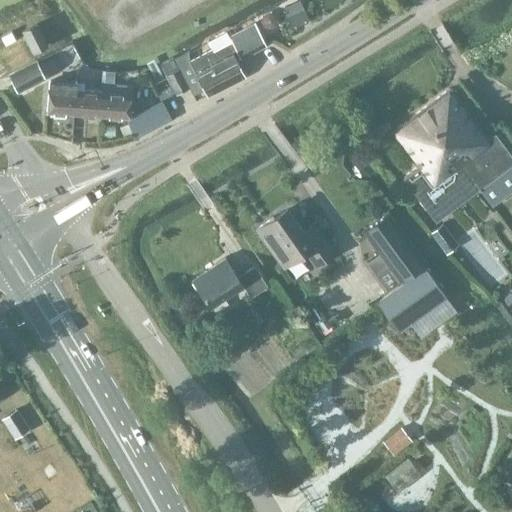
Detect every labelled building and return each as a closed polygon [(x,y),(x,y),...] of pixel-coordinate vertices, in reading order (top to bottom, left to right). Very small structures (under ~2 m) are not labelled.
[(283,11),(291,27),(308,18),(300,3),(283,11)] [(254,23),(228,37),(239,58),(265,45),(254,23)] [(33,51),(46,44),(36,24),(23,30),(33,51)] [(207,95),(245,76),(236,60),(239,58),(228,37),(225,32),(208,41),(211,48),(189,60),(207,95)] [(36,60),(9,74),(18,92),(45,78),(36,60)] [(166,74),(176,93),(188,86),(178,68),(166,74)] [(102,75),(101,91),(99,115),(128,117),(129,93),(111,92),(112,76),(102,75)] [(46,111),(74,113),(76,84),(76,83),(49,81),(46,111)] [(76,84),(74,113),(99,115),(101,91),(84,90),(84,85),(76,84)] [(392,131),(407,153),(436,132),(466,110),(450,88),(392,131)] [(466,110),(436,132),(478,188),(511,162),(511,159),(495,136),(489,141),(466,110)] [(432,221),(478,188),(436,132),(407,153),(412,159),(396,171),(432,221)] [(387,293),(427,264),(384,204),(372,213),(377,221),(363,231),(380,256),(367,265),(387,293)] [(314,222),(303,230),(289,210),(276,220),(273,216),(255,229),(284,269),(305,254),(315,268),(336,253),(314,222)] [(452,242),(479,279),(495,267),(469,230),(452,242)] [(251,298),(268,286),(255,266),(239,277),(226,257),(191,280),(209,308),(241,287),(251,298)] [(399,331),(446,298),(426,269),(378,303),(399,331)] [(401,427),(380,443),(390,457),(411,441),(401,427)] [(408,457),(384,475),(397,493),(420,474),(408,457)]
